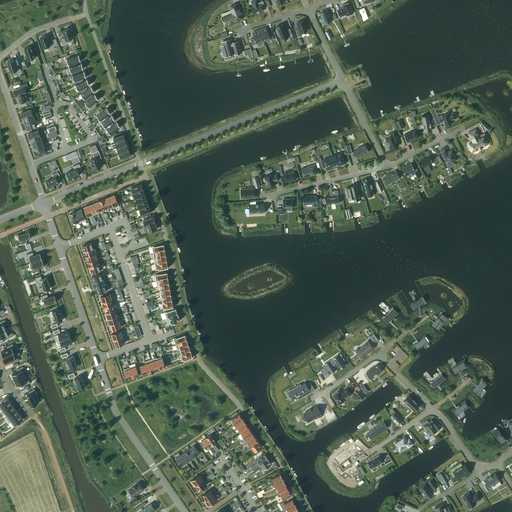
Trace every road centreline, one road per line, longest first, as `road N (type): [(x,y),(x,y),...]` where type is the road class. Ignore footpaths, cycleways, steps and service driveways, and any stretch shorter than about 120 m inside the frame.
road 1 (residential): [(184,511),(115,410),(43,202)]
road 2 (unclassified): [(43,202),(342,80)]
road 3 (residential): [(43,202),(0,77)]
road 4 (residential): [(259,197),(386,166)]
